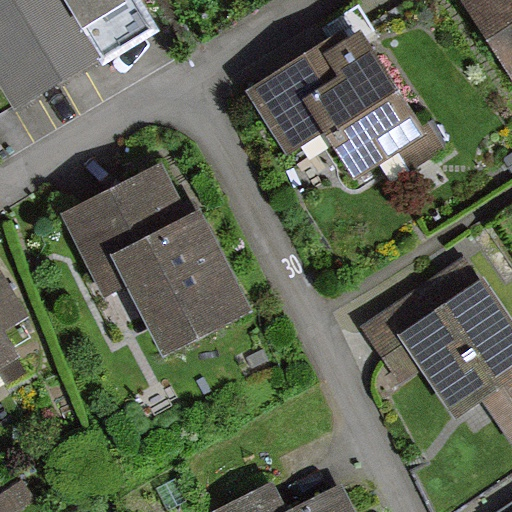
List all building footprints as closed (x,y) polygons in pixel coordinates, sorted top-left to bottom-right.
[(0,0),(0,69),(22,107),(152,30),(133,0),(0,0)] [(511,0),(485,0),(511,38),(511,0)] [(369,30),(260,95),(293,150),(337,124),(365,171),(430,132),(369,30)] [(257,307),(181,165),(76,221),(119,301),(140,289),(174,352),(257,307)] [(511,324),(469,263),(376,328),(410,376),(422,368),(459,420),(491,398),(511,428),(511,324)] [(0,374),(24,361),(6,330),(28,318),(0,268),(0,374)] [(353,511),(344,492),(304,511),(289,511),(277,489),(231,511),(353,511)]
